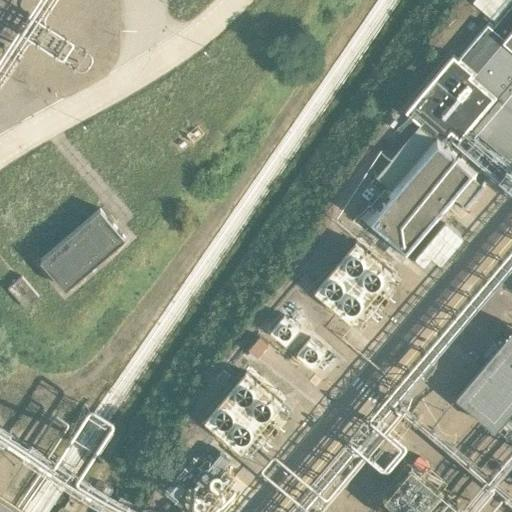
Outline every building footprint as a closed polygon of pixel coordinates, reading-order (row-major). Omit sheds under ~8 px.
[(490,29),(503,40),(473,75),(497,96),(471,126),(509,158),(511,155),(511,3),(490,29)] [(485,180),(478,174),(482,169),(437,130),(362,218),(407,256),(455,200),(462,207),(485,180)] [(66,288),(125,237),(100,208),(41,259),(66,288)] [(315,287),(362,327),(403,280),(355,239),(315,287)] [(8,287),(25,307),(39,295),(22,275),(8,287)] [(270,330),(287,344),(301,327),(284,313),(270,330)] [(511,330),(500,346),(494,341),(484,352),(490,357),(458,395),(496,427),(511,407),(511,330)] [(296,352),(313,366),(327,349),(310,335),(296,352)] [(204,419),(241,451),(283,401),(246,370),(204,419)]
